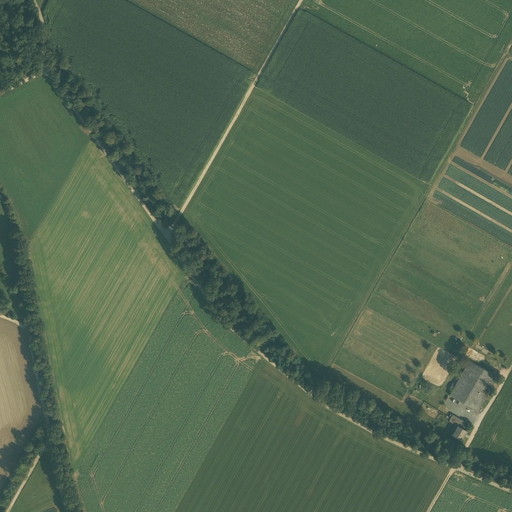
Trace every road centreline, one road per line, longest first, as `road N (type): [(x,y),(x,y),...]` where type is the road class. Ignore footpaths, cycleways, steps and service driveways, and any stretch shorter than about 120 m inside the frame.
road 1 (track): [(45,70),(235,333),(326,406),(511,491)]
road 2 (track): [(305,392),(452,144)]
road 3 (track): [(166,239),(298,0)]
road 4 (track): [(67,511),(27,339),(22,327),(0,317)]
